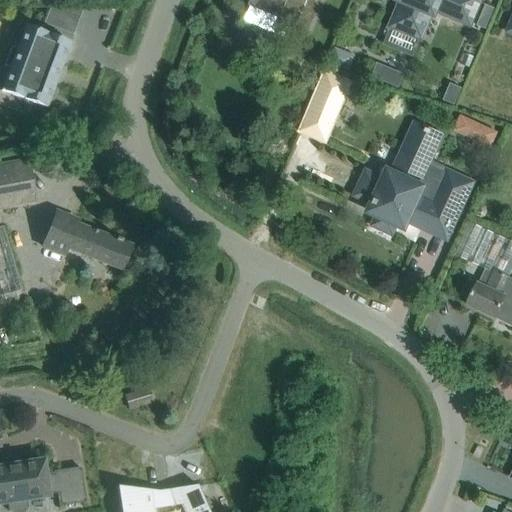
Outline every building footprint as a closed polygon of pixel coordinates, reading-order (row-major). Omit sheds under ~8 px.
[(250,0),(248,6),(251,7),(280,19),(278,24),(288,28),(295,30),(307,0),(250,0)] [(398,0),(402,2),(392,26),(420,38),(430,14),(434,15),(436,10),(470,24),(479,0),(398,0)] [(485,5),(476,27),(486,30),(494,9),(485,5)] [(51,7),(44,25),(73,36),(84,7),(51,7)] [(61,67),(70,43),(25,26),(17,49),(11,47),(4,66),(9,68),(1,92),(46,109),(55,84),(52,83),(58,66),(61,67)] [(336,68),(356,75),(362,57),(342,51),(336,68)] [(453,131),(490,147),(497,132),(460,116),(453,131)] [(458,214),(472,184),(444,171),(441,176),(426,169),(428,164),(403,153),(393,174),(388,172),(384,181),(373,176),(363,199),(373,204),(369,213),(378,217),(375,225),(391,233),(395,225),(404,229),(408,221),(409,218),(419,223),(418,225),(446,239),(458,214)] [(0,208),(34,202),(27,162),(0,167),(0,208)] [(130,247),(120,243),(121,241),(115,239),(115,241),(76,225),(77,222),(56,213),(43,247),(64,256),(67,249),(121,270),(130,247)] [(2,228),(0,228),(0,297),(22,291),(2,228)] [(511,278),(495,270),(493,273),(486,269),(479,284),(477,284),(467,305),(495,319),(497,315),(511,322),(511,278)] [(80,469),(58,472),(54,472),(54,474),(44,475),(42,461),(19,465),(18,462),(19,462),(19,460),(3,463),(3,464),(4,464),(5,467),(0,467),(0,503),(7,503),(9,511),(25,511),(28,508),(27,499),(48,496),(47,495),(57,493),(59,507),(85,503),(80,469)] [(184,511),(208,511),(197,486),(159,491),(116,487),(120,511),(153,511),(153,507),(180,503),(184,511)]
